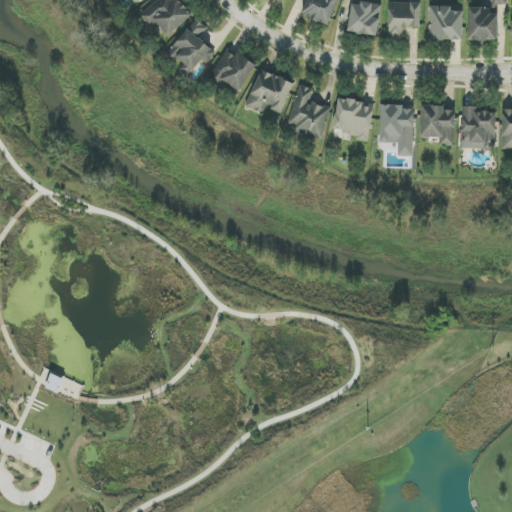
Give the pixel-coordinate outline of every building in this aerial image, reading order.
[(156,22),(169,36),(192,15),(178,0),(158,0),(141,16),(151,27),(156,22)] [(339,0),(307,0),(302,14),(329,26),(339,0)] [(379,35),(381,4),(351,2),(348,33),(379,35)] [(420,28),(421,3),(390,2),(389,37),(403,38),(403,27),(420,28)] [(464,11),(451,11),(452,7),(430,6),(429,40),(463,41),(464,11)] [(498,14),(491,14),(491,9),(470,8),(468,40),(497,41),(498,14)] [(200,40),(209,28),(195,18),(169,55),(182,64),(179,68),(189,76),(201,60),(207,64),(216,52),(200,40)] [(226,49),(212,76),(242,91),(256,65),(226,49)] [(247,108),(263,114),(266,106),(282,113),(294,83),(261,70),(247,108)] [(331,107),(311,102),(314,89),(299,85),(289,124),(298,126),(296,132),(323,139),(331,107)] [(368,142),(374,104),(338,98),(333,129),(357,133),(356,140),(368,142)] [(456,110),(444,110),(444,106),(421,105),(421,139),(439,139),(438,145),(455,145),(456,110)] [(380,143),(399,144),(398,156),(413,157),(415,107),(381,106),(380,143)] [(497,112),(478,112),(478,107),(463,107),(462,149),(496,149),(497,112)] [(511,109),(502,110),(503,150),(511,149),(511,109)]
